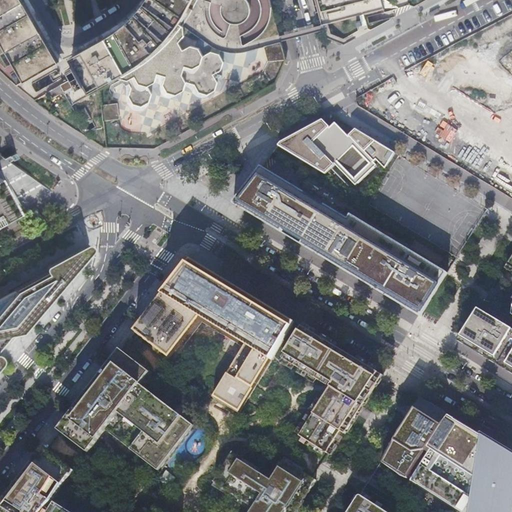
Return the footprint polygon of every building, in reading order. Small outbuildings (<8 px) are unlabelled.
[(0,0),(0,35),(26,81),(61,61),(47,38),(33,14),(25,0),(0,0)] [(104,38),(75,55),(94,89),(140,63),(163,44),(180,24),(190,8),(193,0),(148,0),(142,9),(125,26),(104,38)] [(315,0),(319,16),(321,22),(383,6),(381,0),(315,0)] [(286,60),(281,42),(237,53),(213,48),(180,24),(163,44),(140,63),(94,89),(72,102),(61,83),(33,99),(52,113),(76,130),(105,148),(120,148),(136,148),(154,148),(276,82),(286,60)] [(0,69),(3,73),(18,86),(26,81),(0,35),(0,69)] [(511,125),(462,94),(454,107),(509,141),(511,135),(511,125)] [(293,139),(272,153),(319,182),(329,173),(349,193),(372,170),(378,186),(396,159),(349,136),(342,143),(329,130),(322,135),(316,127),(293,139)] [(260,167),(232,205),(321,258),(366,285),(419,317),(447,274),(356,220),(350,216),(348,220),(260,167)] [(0,215),(10,210),(0,191),(0,215)] [(8,335),(21,333),(89,252),(91,250),(91,248),(90,247),(88,245),(85,244),(45,266),(44,267),(43,270),(45,273),(0,298),(0,347),(1,347),(3,346),(4,345),(4,344),(3,341),(8,335)] [(511,315),(511,329),(478,310),(458,341),(511,373),(511,255),(506,265),(511,268),(511,306),(511,315)] [(175,279),(135,331),(173,360),(202,322),(245,348),(213,396),(240,412),(294,322),(283,314),(191,259),(175,279)] [(327,453),(341,431),(346,434),(367,400),(383,375),(356,359),(337,347),(302,326),(282,358),(330,387),(299,436),(327,453)] [(150,372),(121,349),(90,389),(85,396),(59,430),(88,452),(105,430),(159,471),(193,426),(141,384),(150,372)] [(421,399),(381,461),(460,511),(511,511),(511,453),(435,407),(421,399)] [(74,470),(45,448),(34,462),(0,505),(0,511),(1,511),(70,511),(56,503),(51,510),(47,508),(52,501),(74,470)] [(251,511),(295,511),(316,480),(312,477),(284,460),(271,480),(232,455),(212,485),(252,511),(251,511)] [(351,509),(349,511),(387,511),(363,496),(362,496),(361,496),(360,496),(359,497),(351,509)]
